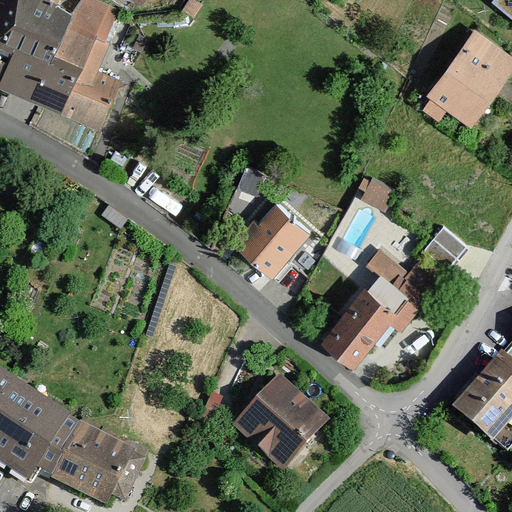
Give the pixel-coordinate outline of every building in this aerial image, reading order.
[(4,0),(20,10),(2,47),(0,46),(0,100),(103,143),(130,89),(102,73),(125,14),(81,0),(4,0)] [(158,0),(126,0),(147,15),(158,0)] [(511,0),(489,0),(511,17),(511,0)] [(511,63),(511,60),(471,26),(421,87),(463,122),(511,63)] [(269,201),(228,240),(267,276),(308,234),(269,201)] [(446,226),(430,247),(452,265),(469,244),(446,226)] [(364,284),(320,339),(355,366),(391,321),(402,329),(420,306),(379,273),(368,287),(364,284)] [(197,359),(218,368),(238,320),(217,311),(197,359)] [(511,419),(511,366),(495,350),(445,402),(488,444),(511,419)] [(336,426),(278,370),(227,422),(285,478),(336,426)] [(0,372),(0,468),(23,484),(31,471),(67,416),(0,372)] [(147,452),(67,416),(31,471),(124,510),(147,452)]
